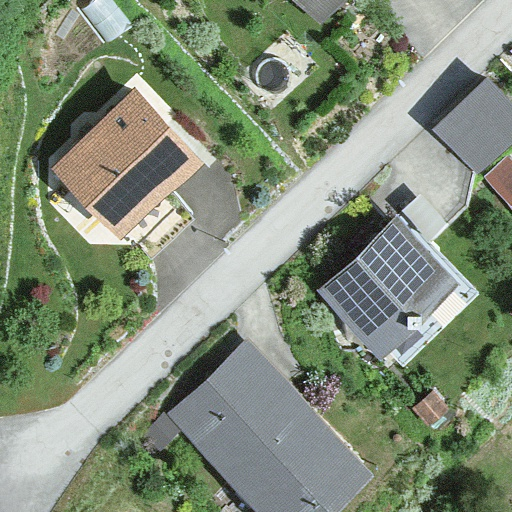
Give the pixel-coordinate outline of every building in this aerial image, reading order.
[(311,0),(339,29),(370,0),(311,0)] [(160,77),(76,158),(154,240),(239,159),(160,77)] [(511,77),(462,126),(501,166),(511,155),(511,77)] [(426,204),(348,280),(427,359),(504,282),(426,204)] [(268,326),(195,409),(314,511),(375,511),(421,459),(268,326)]
